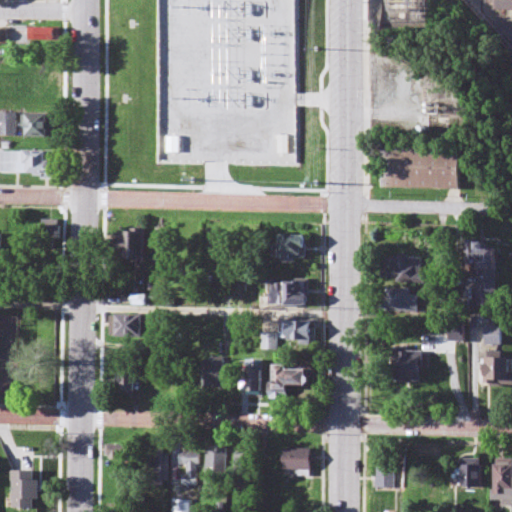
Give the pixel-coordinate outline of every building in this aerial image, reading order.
[(511,0),(498,0),(511,10),(511,0)] [(31,44),(61,44),(61,30),(31,30),(31,44)] [(124,95),(156,95),(156,71),(124,71),(124,95)] [(27,101),(56,101),(56,79),(27,79),(27,101)] [(19,138),(19,115),(2,115),(2,138),(19,138)] [(55,116),(29,116),(29,139),(55,139),(55,116)] [(388,147),(388,188),(473,188),(473,147),(388,147)] [(59,154),(4,154),(4,177),(59,177),(59,154)] [(60,248),(60,226),(39,226),(39,248),(60,248)] [(170,230),(158,230),(158,263),(170,263),(170,230)] [(124,258),(147,258),(147,231),(124,231),(124,258)] [(310,258),(310,235),(281,235),(281,258),(310,258)] [(478,238),(477,262),(470,262),(470,276),(484,276),(483,306),(505,307),(508,239),(478,238)] [(429,283),(429,257),(385,257),(385,283),(429,283)] [(247,292),(247,276),(234,276),(234,292),(247,292)] [(276,305),(313,305),(313,282),(276,282),(276,305)] [(385,312),(422,312),(421,290),(385,290),(385,312)] [(112,338),(143,338),(143,316),(112,316),(112,338)] [(289,322),(289,342),(317,342),(317,322),(289,322)] [(509,328),(492,328),(492,343),(509,343),(509,328)] [(401,381),(427,381),(427,351),(401,351),(401,381)] [(511,357),(492,357),(492,384),(511,384),(511,357)] [(119,373),(119,395),(141,395),(141,363),(129,363),(129,373),(119,373)] [(311,387),(311,366),(279,366),(279,387),(311,387)] [(204,387),(226,387),(226,369),(204,369),(204,387)] [(265,369),(249,369),(249,392),(265,392),(265,369)] [(176,394),(197,394),(197,370),(176,370),(176,394)] [(226,485),(226,449),(207,449),(207,485),(226,485)] [(254,450),(235,450),(235,486),(254,486),(254,450)] [(315,450),(285,450),(285,471),(315,471),(315,450)] [(200,453),(183,453),(182,486),(199,486),(200,453)] [(169,456),(159,456),(159,468),(149,468),(149,484),(169,484),(169,456)] [(397,489),(397,463),(379,463),(379,489),(397,489)] [(511,498),(511,463),(503,464),(503,499),(511,498)] [(489,486),(489,464),(465,464),(465,486),(489,486)] [(16,508),(43,508),(43,470),(16,470),(16,508)] [(446,485),(432,485),(432,501),(443,501),(443,499),(446,499),(446,485)]
